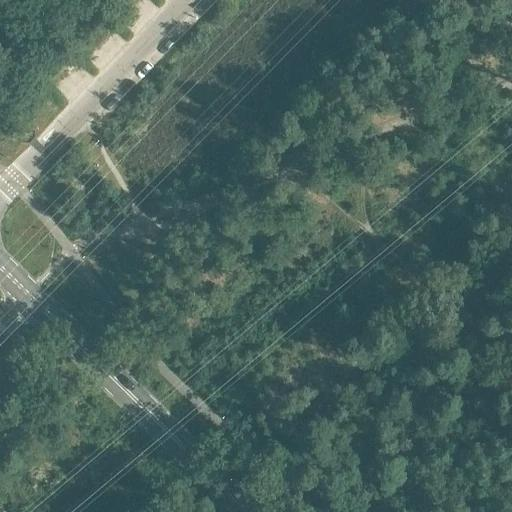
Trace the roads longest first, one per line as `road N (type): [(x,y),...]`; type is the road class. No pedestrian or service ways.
road 1 (track): [(511,86),(143,220)]
road 2 (primary): [(249,511),(28,295)]
road 3 (unclassified): [(0,192),(185,0)]
